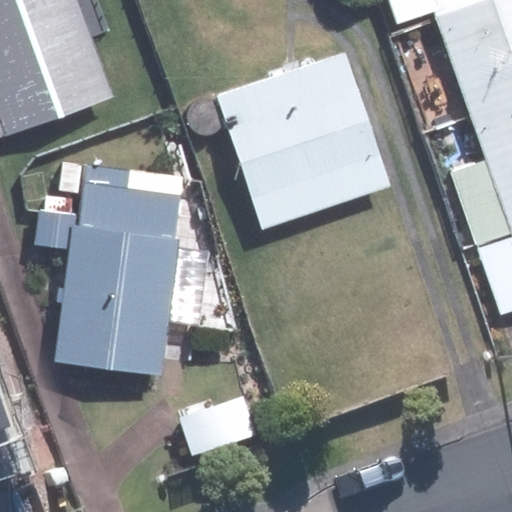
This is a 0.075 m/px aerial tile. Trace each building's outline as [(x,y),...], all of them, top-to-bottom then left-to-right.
[(72,0),(0,0),(0,134),(108,95),(72,0)] [(479,0),(386,0),(392,16),(425,3),(430,18),(479,0)] [(511,0),(479,0),(430,18),(414,23),(422,43),(436,39),(463,116),(511,98),(511,0)] [(336,47),(207,89),(251,223),(381,180),(336,47)] [(479,161),(446,173),(471,242),(504,231),(506,235),(511,233),(511,98),(463,116),(479,161)] [(178,194),(127,188),(130,168),(65,161),(63,190),(84,192),(80,214),(43,211),(39,243),(69,247),(55,359),(162,373),(179,237),(173,237),(178,194)] [(247,391),(180,412),(192,452),(259,431),(247,391)] [(0,441),(15,436),(0,393),(0,441)]
